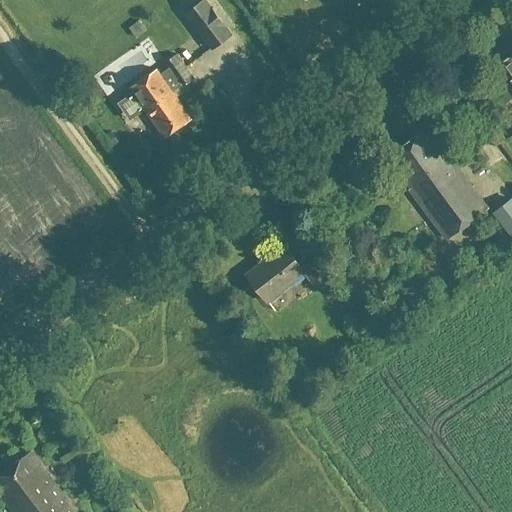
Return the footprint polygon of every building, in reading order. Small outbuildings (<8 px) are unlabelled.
[(212,50),(229,37),(203,2),(185,15),(212,50)] [(511,84),(511,54),(501,62),(511,76),(511,80),(510,82),(511,84)] [(179,89),(194,79),(178,55),(163,65),(167,72),(179,89)] [(163,139),(190,120),(172,94),(179,89),(167,72),(160,77),(156,71),(129,89),(163,139)] [(438,139),(454,126),(443,113),(427,125),(438,139)] [(446,239),(485,209),(427,131),(394,156),(404,169),(399,172),(412,189),(410,191),(446,239)] [(484,153),(497,169),(505,162),(493,146),(484,153)] [(502,177),(491,180),(495,196),(507,193),(502,177)] [(314,287),(325,278),(306,253),(295,261),(282,245),(269,255),(270,257),(246,276),(267,303),(304,274),(314,287)] [(436,252),(421,264),(440,288),(455,277),(436,252)] [(404,301),(407,299),(402,290),(399,292),(397,290),(384,269),(374,275),(387,297),(392,310),(405,302),(404,301)] [(337,298),(354,320),(370,307),(353,286),(337,298)] [(10,511),(73,511),(31,454),(0,476),(0,489),(6,498),(2,501),(10,511)]
